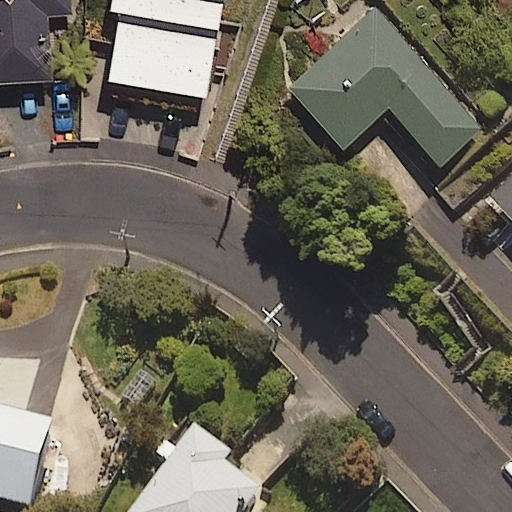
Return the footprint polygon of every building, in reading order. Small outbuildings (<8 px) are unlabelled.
[(70,8),(69,0),(0,0),(0,72),(48,71),(45,8),(70,8)] [(119,18),(106,84),(204,106),(225,0),(110,0),(107,15),(119,18)] [(479,120),(374,1),(288,77),(340,136),(385,96),(438,156),(479,120)] [(511,178),(495,196),(511,213),(511,178)] [(53,429),(0,414),(0,500),(31,509),(53,429)] [(180,451),(168,442),(155,458),(168,468),(133,511),(252,511),(267,493),(230,465),(235,458),(197,429),(180,451)]
